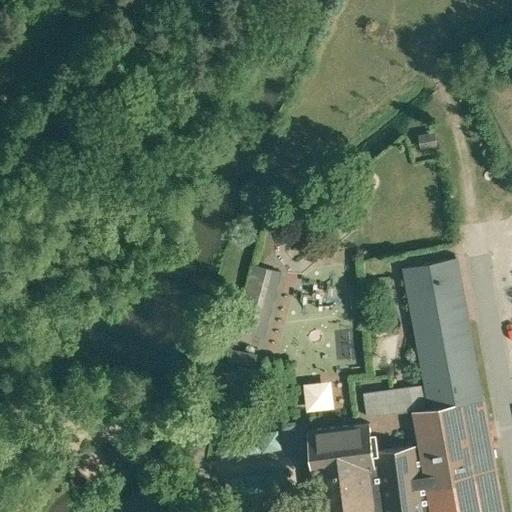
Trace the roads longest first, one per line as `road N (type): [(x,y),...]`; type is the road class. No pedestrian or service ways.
road 1 (unclassified): [(216,511),(93,423),(54,417),(0,437)]
road 2 (unclassified): [(0,102),(64,0)]
